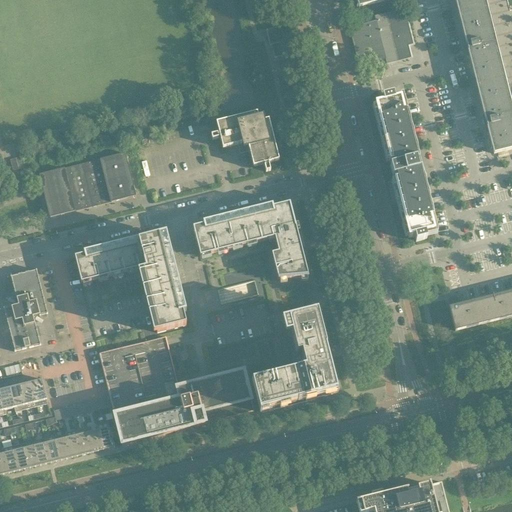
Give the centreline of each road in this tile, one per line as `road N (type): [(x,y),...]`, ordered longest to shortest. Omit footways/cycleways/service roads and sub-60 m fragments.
road 1 (tertiary): [(20,511),(281,446)]
road 2 (residential): [(381,270),(459,250),(416,76)]
road 3 (residential): [(290,482),(296,505),(511,451)]
road 4 (residential): [(174,214),(355,169)]
road 5 (residential): [(172,342),(204,334),(174,214)]
road 6 (residential): [(53,244),(92,395)]
road 7 (residential): [(53,244),(174,214)]
